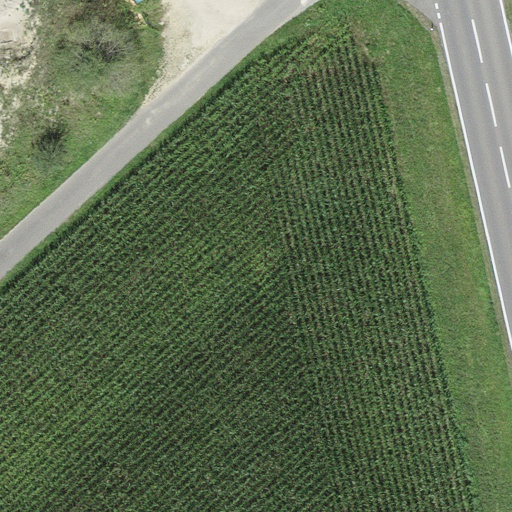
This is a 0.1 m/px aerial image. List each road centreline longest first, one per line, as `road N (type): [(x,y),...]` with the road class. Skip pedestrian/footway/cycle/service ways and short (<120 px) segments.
road 1 (unclassified): [(304,0),(194,77),(0,248)]
road 2 (primary): [(511,180),(471,0)]
